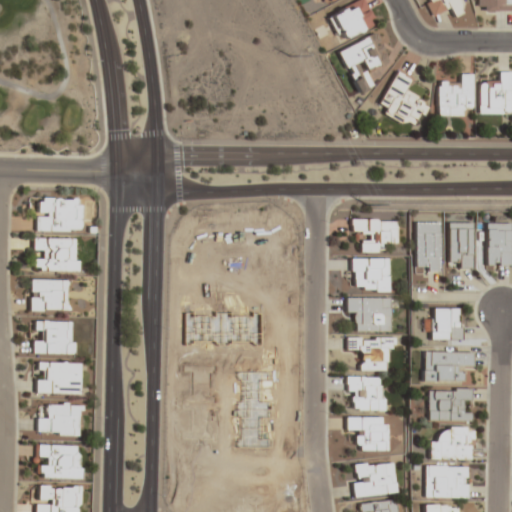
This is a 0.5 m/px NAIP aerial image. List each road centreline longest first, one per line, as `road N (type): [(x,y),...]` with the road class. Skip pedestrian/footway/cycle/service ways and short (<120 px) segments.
road 1 (secondary): [(94,0),(114,141),(112,511)]
road 2 (secondary): [(150,511),(156,157),(141,0)]
road 3 (tertiary): [(114,171),(155,192),(511,188)]
road 4 (tertiary): [(511,154),(156,157),(114,171)]
road 5 (residential): [(318,191),(319,511)]
road 6 (residential): [(511,318),(500,318),(495,511)]
road 7 (residential): [(0,336),(0,485)]
road 8 (residential): [(396,0),(412,29),(428,39),(511,41)]
